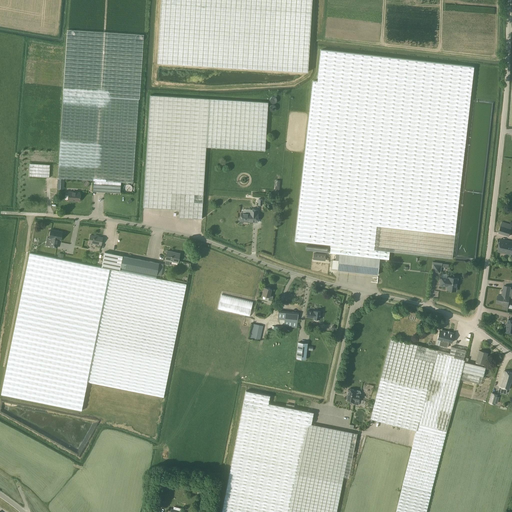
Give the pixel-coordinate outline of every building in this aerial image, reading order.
[(161,0),(157,63),(307,72),(311,0),(161,0)] [(133,183),(135,145),(138,100),(139,99),(143,34),(67,29),(63,95),(60,152),(58,178),(94,180),(94,181),(93,191),(120,193),(121,182),(133,183)] [(308,129),(295,241),(331,245),(330,253),(339,254),(338,260),(333,260),(332,268),(337,269),(337,270),(378,275),(380,258),(389,259),(390,251),(452,258),(465,147),(470,99),(474,67),(321,50),(317,82),(313,81),(308,129)] [(202,219),(206,147),(265,151),(268,102),(209,99),(150,95),(143,207),(179,209),(179,217),(202,219)] [(30,164),(29,177),(50,179),(50,166),(30,164)] [(254,221),(254,219),(257,219),(258,210),(249,209),(249,213),(241,212),(241,218),(239,218),(239,222),(243,223),(243,222),(245,222),(245,221),(254,221)] [(509,236),(511,226),(511,224),(502,222),(498,233),(509,236)] [(51,229),(49,238),(52,238),(50,247),(56,248),(58,239),(61,240),(62,232),(51,229)] [(100,248),(101,245),(102,238),(90,235),(89,242),(96,244),(95,247),(100,248)] [(511,241),(500,239),(497,251),(511,254),(511,241)] [(170,265),(171,261),(178,263),(180,253),(167,251),(165,260),(165,264),(170,265)] [(161,276),(164,264),(105,252),(102,267),(30,253),(1,394),(82,411),(87,385),(87,382),(164,397),(186,284),(156,278),(157,275),(161,276)] [(433,262),(432,264),(433,265),(432,271),(437,272),(437,270),(440,270),(440,266),(442,266),(442,263),(433,262)] [(441,277),(440,285),(446,286),(446,285),(448,285),(447,290),(451,290),(451,289),(455,290),(455,291),(456,284),(456,283),(457,278),(457,279),(457,278),(449,277),(449,278),(447,278),(441,277)] [(503,304),(503,308),(508,309),(510,297),(509,297),(511,287),(504,286),(502,296),(498,295),(496,303),(503,304)] [(272,301),(273,296),(270,295),(271,289),(264,287),(262,295),(269,297),(268,300),(272,301)] [(222,294),(218,309),(250,317),(254,302),(222,294)] [(279,310),(278,319),(285,320),(284,326),(297,328),(299,312),(279,310)] [(314,311),(310,311),(307,311),(307,317),(313,317),(313,318),(314,318),(314,319),(315,320),(317,320),(318,319),(319,319),(320,311),(314,311)] [(260,340),(263,326),(253,324),(250,338),(260,340)] [(447,347),(448,342),(452,342),(454,333),(439,330),(437,339),(440,339),(439,345),(447,347)] [(467,350),(451,346),(449,353),(391,338),(370,419),(416,431),(412,446),(402,485),(403,485),(396,511),(426,511),(436,473),(455,398),(467,350)] [(305,360),(307,343),(297,342),(296,359),(305,360)] [(479,351),(476,362),(484,364),(487,353),(479,351)] [(483,377),(485,367),(483,367),(475,364),(465,362),(460,379),(481,385),(483,377)] [(511,372),(504,370),(499,387),(509,389),(511,378),(511,372)] [(348,394),(347,401),(354,402),(354,400),(359,401),(361,392),(360,391),(357,390),(356,391),(354,390),(351,389),(350,390),(348,389),(347,394),(348,394)] [(348,478),(352,459),(357,434),(311,424),(314,412),(294,408),(294,406),(286,404),(286,407),(268,403),(270,395),(246,391),(222,511),(225,511),(336,511),(344,477),(348,478)] [(492,392),(489,403),(495,404),(498,394),(492,392)]
